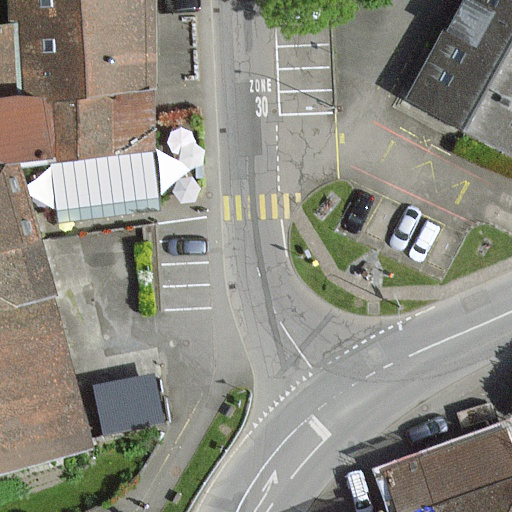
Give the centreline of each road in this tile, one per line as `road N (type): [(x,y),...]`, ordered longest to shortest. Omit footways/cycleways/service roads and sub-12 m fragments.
road 1 (residential): [(241,0),(268,282),(337,404)]
road 2 (tertiary): [(511,309),(386,369),(337,404)]
road 3 (tertiary): [(337,404),(289,454),(253,511)]
